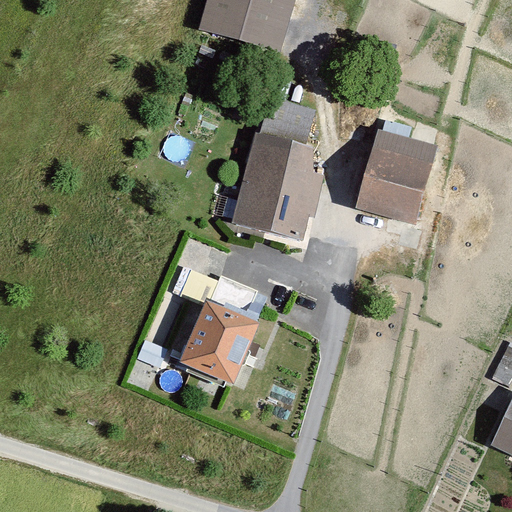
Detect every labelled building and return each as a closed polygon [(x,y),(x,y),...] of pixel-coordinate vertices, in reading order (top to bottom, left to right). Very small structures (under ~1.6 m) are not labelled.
[(290,0),(209,0),(202,28),(276,49),(280,33),(290,0)] [(414,224),(435,147),(380,132),(359,208),(414,224)] [(310,147),(255,134),(233,224),(300,240),(307,213),(312,214),(321,176),(312,173),(310,147)] [(258,324),(206,303),(182,362),(234,383),(258,324)] [(511,343),(501,362),(511,367),(511,343)] [(511,398),(490,446),(511,455),(511,398)]
